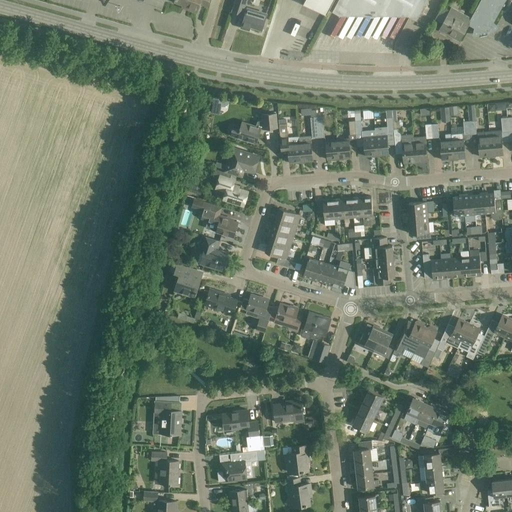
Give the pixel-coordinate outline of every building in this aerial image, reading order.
[(174,0),(174,1),(183,5),(182,7),(196,12),(199,4),(207,7),(209,0),(174,0)] [(234,0),(231,12),(243,15),(247,0),(234,0)] [(304,0),(303,3),(327,13),(333,0),(304,0)] [(426,0),(337,0),(332,10),(340,14),(408,14),(416,19),(426,0)] [(459,40),(468,24),(474,28),(472,35),(473,36),(477,36),(482,36),(487,35),(490,34),(494,32),(497,29),(499,27),(494,22),(505,0),(480,0),(470,18),(451,8),(439,29),(459,40)] [(247,7),(241,27),(249,30),(250,26),(261,29),(266,13),(247,7)] [(495,111),(506,110),(506,102),(505,102),(494,103),(495,105),(495,110),(495,111)] [(457,106),(449,107),(450,113),(450,116),(454,115),(457,114),(457,106)] [(363,110),(364,117),(375,116),(374,109),(363,110)] [(319,138),(317,112),(316,112),(316,110),(312,110),(312,117),(310,117),(312,138),(319,138)] [(256,143),(260,129),(262,129),(278,128),(277,113),(261,114),(262,120),(257,121),(256,126),(242,122),(240,129),(233,127),(230,135),(256,143)] [(377,155),(388,154),(387,142),(395,141),(394,130),(393,117),(392,117),(386,118),(386,119),(388,132),(387,135),(381,136),(375,136),(377,155)] [(288,136),(286,119),(278,119),(281,155),(289,154),(289,163),(301,162),(299,136),(288,137),(288,136)] [(400,129),(394,130),(395,141),(395,146),(396,153),(404,153),(404,163),(416,162),(413,137),(413,134),(400,135),(400,129)] [(377,155),(375,136),(375,130),(362,131),(362,134),(356,134),(357,146),(364,146),(365,156),(377,155)] [(501,130),(489,131),(491,155),(503,154),(501,130)] [(489,131),(478,132),(480,156),(491,155),(489,131)] [(442,160),(453,159),(451,134),(451,133),(445,134),(445,140),(440,140),(442,160)] [(462,133),(451,134),(453,159),(465,158),(463,133),(462,133)] [(299,136),(301,162),(313,161),(311,142),(311,135),(299,136)] [(413,137),(416,162),(427,161),(425,136),(413,137)] [(337,139),(338,159),(351,158),(349,138),(337,139)] [(338,159),(337,139),(326,140),(327,159),(338,159)] [(232,148),(225,171),(241,176),(243,169),(254,173),(259,156),(232,148)] [(215,188),(225,192),(223,199),(243,206),(248,191),(233,186),(235,178),(229,176),(229,174),(220,172),(215,188)] [(483,194),(485,213),(490,212),(490,216),(494,219),(503,219),(501,199),(494,199),(494,193),(483,194)] [(485,213),(483,194),(473,195),(475,219),(480,219),(480,213),(485,213)] [(463,196),(465,221),(475,220),(475,219),(473,195),(463,196)] [(371,196),(361,197),(363,216),(372,215),(371,196)] [(465,221),(463,196),(453,197),(454,216),(464,215),(465,221)] [(361,197),(352,198),(353,217),(363,216),(361,197)] [(204,211),(206,202),(194,198),(191,207),(204,211)] [(342,198),(333,199),(335,219),(344,218),(342,198)] [(352,198),(342,198),(344,218),(353,217),(352,198)] [(335,219),(333,199),(323,200),(325,219),(335,219)] [(409,213),(427,212),(427,201),(408,203),(409,213)] [(206,202),(204,211),(201,218),(218,224),(216,231),(233,237),(238,222),(226,218),(226,217),(217,214),(219,206),(206,202)] [(279,208),(276,219),(297,226),(300,215),(279,208)] [(427,212),(409,213),(410,223),(428,221),(427,212)] [(276,219),(272,230),(293,237),(297,226),(276,219)] [(428,221),(410,223),(411,234),(429,232),(428,221)] [(477,234),(476,226),(466,227),(467,235),(477,234)] [(272,230),(269,241),(290,248),(293,237),(272,230)] [(223,270),(228,252),(218,249),(221,241),(201,234),(197,247),(204,249),(202,254),(201,253),(199,254),(197,261),(198,263),(223,270)] [(387,246),(387,237),(372,238),(373,247),(372,247),(372,257),(393,256),(392,245),(387,246)] [(325,239),(323,246),(329,248),(331,241),(325,239)] [(290,248),(269,241),(265,252),(278,257),(286,259),(290,248)] [(489,253),(496,253),(495,243),(488,243),(489,253)] [(496,253),(489,253),(490,264),(497,263),(496,253)] [(442,278),(440,259),(431,259),(429,258),(429,254),(422,254),(424,278),(432,277),(433,279),(442,278)] [(376,268),(394,266),(393,256),(372,257),(372,258),(375,257),(376,268)] [(470,257),(472,276),(481,275),(480,256),(470,257)] [(286,259),(278,257),(276,263),(285,266),(287,259),(286,259)] [(313,278),(318,260),(309,257),(303,275),(313,278)] [(451,258),(453,277),(462,277),(461,257),(451,258)] [(461,257),(462,277),(472,276),(470,257),(461,257)] [(440,259),(442,278),(453,277),(451,258),(440,259)] [(296,263),(287,259),(285,266),(294,269),(296,263)] [(318,260),(313,278),(323,281),(328,263),(318,260)] [(328,263),(323,281),(333,284),(338,266),(328,263)] [(180,274),(174,290),(194,297),(202,272),(177,264),(175,273),(180,274)] [(338,266),(333,284),(343,287),(344,284),(356,288),(355,271),(348,269),(338,266)] [(390,284),(390,277),(395,276),(394,266),(376,268),(376,269),(373,269),(375,285),(390,284)] [(210,288),(209,291),(204,290),(202,295),(207,297),(205,305),(225,311),(224,312),(233,315),(238,299),(230,297),(230,294),(210,288)] [(240,307),(247,309),(246,314),(259,318),(255,330),(265,333),(269,320),(268,320),(271,311),(266,310),(269,299),(251,293),(249,300),(243,298),(240,307)] [(303,316),(296,314),(298,308),(280,302),(274,322),(289,327),(288,329),(298,332),(303,316)] [(179,312),(177,318),(194,323),(195,318),(187,315),(179,312)] [(325,335),(330,318),(309,312),(305,327),(302,326),(300,334),(301,336),(309,339),(311,337),(316,339),(319,337),(320,333),(325,335)] [(504,337),(511,320),(511,318),(502,314),(494,332),(504,337)] [(458,347),(469,323),(459,318),(455,327),(450,336),(444,333),(437,348),(443,351),(446,343),(458,348),(458,347)] [(425,325),(424,323),(417,320),(416,321),(414,324),(408,321),(402,333),(390,359),(393,361),(396,355),(398,356),(400,352),(402,353),(404,347),(414,352),(426,327),(424,326),(425,325)] [(469,323),(458,347),(468,352),(466,356),(473,359),(477,350),(480,343),(474,341),(480,328),(469,323)] [(372,351),(382,329),(373,325),(369,335),(363,332),(358,344),(372,351)] [(426,327),(414,352),(424,356),(421,364),(428,367),(435,351),(429,348),(437,331),(436,329),(429,326),(428,326),(427,328),(426,327)] [(382,329),(372,351),(373,352),(373,351),(388,359),(394,346),(389,344),(393,334),(382,329)] [(477,350),(485,354),(492,336),(486,333),(484,337),(481,344),(480,343),(477,350)] [(323,363),(329,345),(313,340),(308,356),(314,358),(314,360),(323,363)] [(290,344),(281,342),(279,349),(288,352),(290,344)] [(299,354),(302,346),(294,344),(291,351),(299,354)] [(435,357),(432,361),(439,366),(442,362),(435,357)] [(369,390),(363,401),(378,408),(384,397),(369,390)] [(416,424),(419,417),(425,402),(413,397),(404,419),(416,424)] [(162,415),(161,433),(178,434),(179,418),(181,418),(181,410),(170,410),(171,402),(155,401),(154,414),(162,415)] [(302,401),(274,404),(276,422),(294,420),(294,422),(304,421),(302,401)] [(363,401),(358,413),(373,419),(378,408),(363,401)] [(430,422),(437,407),(425,402),(419,417),(430,422)] [(397,417),(402,406),(398,405),(394,415),(397,417)] [(447,431),(451,420),(446,418),(448,412),(437,407),(430,422),(427,429),(439,434),(441,429),(447,431)] [(249,422),(247,409),(237,410),(237,412),(223,413),(224,429),(248,426),(249,437),(259,436),(257,421),(249,422)] [(373,419),(358,413),(353,424),(367,431),(373,419)] [(392,428),(397,417),(394,415),(388,427),(392,428)] [(387,439),(392,428),(388,427),(383,438),(385,439),(387,440),(387,439)] [(407,444),(409,440),(402,436),(403,433),(396,430),(392,438),(395,439),(407,444)] [(264,445),(273,444),(272,435),(263,436),(264,445)] [(423,438),(421,442),(433,448),(435,443),(423,438)] [(394,441),(387,439),(387,440),(385,439),(385,441),(371,439),(371,441),(358,442),(358,449),(354,450),(355,463),(371,461),(370,448),(390,446),(391,459),(396,458),(394,441)] [(409,440),(407,444),(418,449),(420,445),(409,440)] [(308,444),(282,447),(283,454),(287,453),(289,464),(287,464),(288,473),(309,471),(307,455),(309,455),(308,444)] [(258,460),(257,450),(230,453),(231,462),(222,463),(223,471),(218,472),(219,481),(247,478),(245,461),(258,460)] [(178,484),(179,461),(167,460),(167,452),(151,452),(151,460),(157,461),(155,483),(178,484)] [(425,467),(441,465),(440,453),(424,455),(425,467)] [(371,461),(355,463),(357,475),(373,473),(371,461)] [(441,465),(425,467),(426,479),(443,478),(441,465)] [(388,488),(391,487),(396,487),(396,484),(399,484),(398,471),(393,471),(394,482),(388,483),(388,488)] [(373,473),(357,475),(358,488),(379,485),(378,479),(373,480),(373,473)] [(300,485),(299,478),(285,479),(285,480),(286,488),(291,487),(292,498),(290,498),(291,507),(310,505),(308,490),(311,489),(310,483),(300,485)] [(444,491),(443,478),(426,479),(426,480),(421,481),(421,488),(427,487),(428,492),(444,491)] [(489,506),(499,505),(498,496),(507,495),(505,480),(492,481),(493,489),(487,490),(489,506)] [(139,487),(136,481),(130,484),(133,490),(139,487)] [(244,490),(229,491),(230,499),(233,498),(234,511),(248,511),(247,501),(245,501),(244,490)] [(144,491),(143,500),(157,501),(158,491),(144,491)] [(399,505),(398,493),(389,494),(389,500),(393,500),(394,506),(399,505)] [(360,510),(377,508),(375,495),(359,497),(360,510)] [(418,511),(441,511),(440,501),(434,501),(433,496),(417,498),(418,511)] [(159,500),(158,511),(175,511),(176,501),(159,500)]
